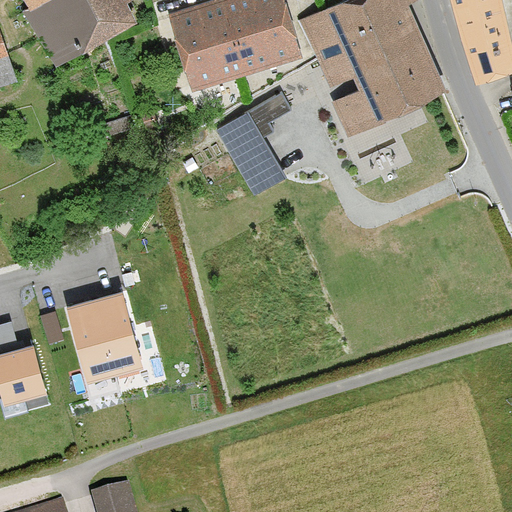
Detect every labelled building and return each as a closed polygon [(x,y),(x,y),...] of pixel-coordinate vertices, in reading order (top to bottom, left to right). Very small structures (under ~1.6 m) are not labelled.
[(129,0),(18,0),(22,12),(52,65),(135,22),(129,0)] [(186,94),(300,54),(281,0),(194,0),(158,13),(186,94)] [(333,0),(297,17),(355,129),(447,83),(409,0),(333,0)] [(507,24),(499,0),(448,0),(458,38),(501,26),(507,24)] [(458,38),(470,82),(511,70),(511,63),(501,26),(458,38)] [(0,84),(18,77),(0,30),(0,84)] [(246,107),(212,127),(251,197),(286,178),(246,107)] [(123,293),(66,308),(86,384),(142,370),(123,293)] [(45,308),(48,336),(66,334),(63,306),(45,308)] [(12,315),(0,318),(0,335),(17,332),(12,315)] [(34,347),(0,356),(0,387),(6,408),(48,396),(34,347)] [(135,511),(126,481),(86,491),(91,511),(135,511)] [(64,511),(59,496),(8,511),(64,511)]
